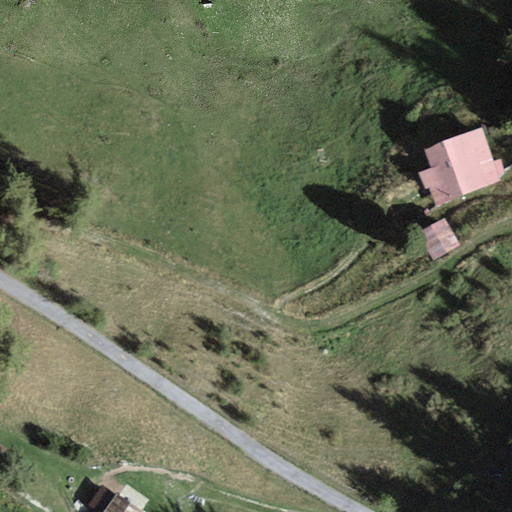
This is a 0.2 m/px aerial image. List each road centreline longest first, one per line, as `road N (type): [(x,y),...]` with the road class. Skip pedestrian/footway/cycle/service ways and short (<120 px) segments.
road 1 (track): [(511,220),(356,309),(297,321),(176,264),(0,208)]
road 2 (unclassified): [(362,511),(0,276)]
